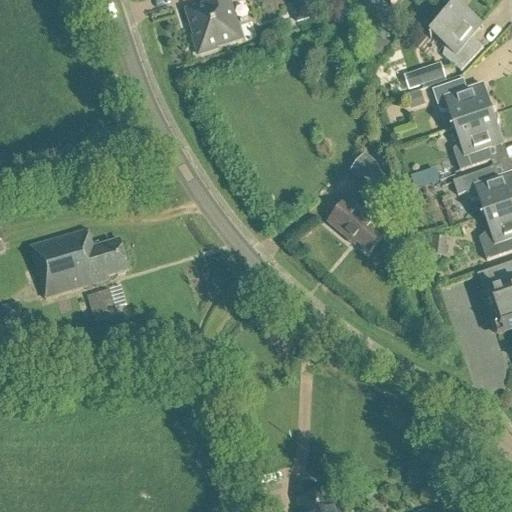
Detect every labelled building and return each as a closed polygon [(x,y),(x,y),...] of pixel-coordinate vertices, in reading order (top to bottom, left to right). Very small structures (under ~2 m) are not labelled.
[(229,3),(234,1),(233,0),(203,0),(207,9),(188,14),(196,38),(193,39),(199,58),(218,52),(217,49),(241,42),(229,3)] [(371,0),(387,0),(394,5),(391,9),(392,10),(399,0),(371,0)] [(292,8),(298,25),(310,21),(304,4),(292,8)] [(440,29),(440,30),(430,42),(431,43),(435,39),(446,49),(443,60),(461,75),(479,56),(484,51),(471,40),(480,30),(483,32),(484,31),(459,10),(462,6),(461,6),(451,18),(450,17),(447,18),(444,20),(441,22),(440,26),(440,29)] [(368,40),(361,52),(378,63),(389,46),(368,40)] [(446,81),(441,67),(405,78),(409,93),(446,81)] [(487,104),(481,86),(480,87),(481,90),(468,95),(464,82),(433,93),(440,114),(451,115),(457,130),(497,116),(495,112),(492,108),(487,104)] [(407,99),(412,113),(426,108),(421,94),(407,99)] [(497,116),(457,130),(462,146),(453,153),(461,174),(492,164),(493,167),(507,162),(497,133),(498,127),(498,122),(497,116)] [(350,175),(374,195),(389,176),(365,157),(350,175)] [(494,171),(463,181),(454,185),(458,199),(468,196),(470,202),(482,203),(487,219),(511,210),(511,176),(507,162),(493,167),(494,171)] [(416,187),(440,182),(437,170),(413,175),(416,187)] [(387,235),(348,202),(327,227),(354,249),(356,246),(369,257),(387,235)] [(511,210),(487,219),(491,232),(480,242),(487,264),(511,255),(511,210)] [(128,274),(119,243),(93,251),(87,232),(30,249),(45,301),(109,282),(109,280),(128,274)] [(430,258),(445,260),(448,241),(433,239),(430,258)] [(511,266),(478,278),(499,339),(511,334),(511,266)] [(94,318),(96,325),(124,317),(122,310),(115,312),(110,293),(88,299),(93,318),(94,318)] [(0,310),(0,332),(24,326),(18,305),(0,310)] [(337,511),(332,493),(298,503),(300,511),(337,511)]
